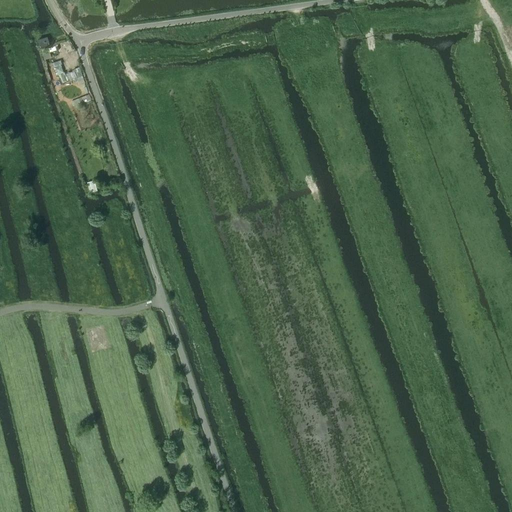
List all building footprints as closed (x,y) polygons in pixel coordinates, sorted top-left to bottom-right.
[(39,47),(49,44),(47,37),(37,40),(39,47)] [(68,52),(73,50),(73,49),(70,42),(68,40),(63,43),(68,52)] [(61,64),(53,67),(56,75),(58,74),(62,83),(69,80),(72,79),(74,83),(84,79),(80,68),(73,71),(74,72),(65,75),(61,64)] [(73,107),(91,99),(89,94),(71,102),(73,107)] [(90,193),(97,191),(94,180),(86,182),(90,193)]
